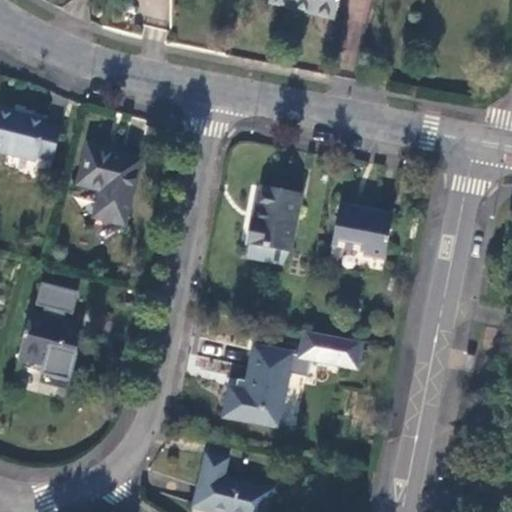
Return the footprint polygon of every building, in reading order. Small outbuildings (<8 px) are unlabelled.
[(270,0),(270,1),(302,8),(335,16),(338,0),(270,0)] [(48,119),(0,107),(0,151),(38,161),(40,156),(55,159),(62,128),(47,125),(48,119)] [(144,158),(89,145),(80,184),(102,190),(95,218),(127,226),(144,158)] [(251,242),(290,250),(302,193),(262,184),(255,219),(252,218),(247,242),(251,242)] [(395,214),(341,203),(332,245),(364,251),(364,254),(385,258),(395,214)] [(283,264),(290,250),(251,242),(247,257),(283,264)] [(44,317),(30,314),(19,358),(45,365),(41,382),(67,389),(83,327),(62,322),(65,311),(74,313),(79,292),(44,283),(39,304),(47,306),(44,317)] [(362,342),(305,330),(300,354),(292,352),(293,352),(254,344),(244,395),(228,392),(224,414),(277,425),(288,372),(308,376),(311,359),(357,368),(362,342)] [(194,506),(218,511),(267,511),(274,487),(224,475),(228,457),(206,453),(194,506)]
